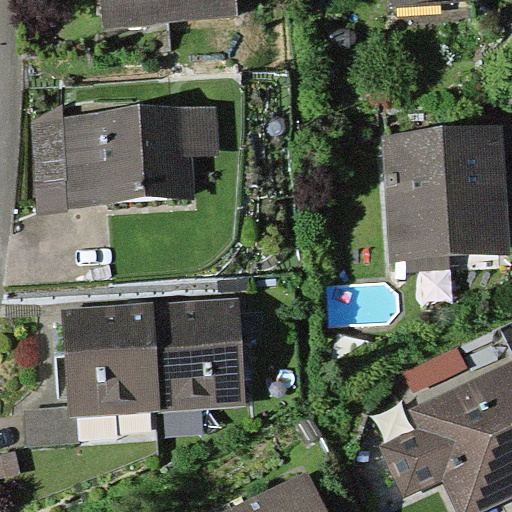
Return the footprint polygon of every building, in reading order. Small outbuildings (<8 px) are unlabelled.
[(99,0),(102,29),(239,17),(237,0),(99,0)] [(60,116),(63,115),(62,104),(30,122),(33,196),(36,196),(36,215),(67,212),(67,205),(60,116)] [(63,115),(60,116),(67,205),(194,196),(192,156),(220,154),(216,104),(63,115)] [(502,126),(382,133),(390,261),(406,260),(449,257),(510,253),(502,126)] [(450,267),(449,257),(406,260),(407,270),(450,267)] [(239,295),(153,301),(160,411),(246,405),(239,295)] [(75,417),(160,411),(153,301),(61,308),(67,405),(68,417),(75,417)] [(474,378),(511,360),(511,353),(499,327),(459,347),(469,367),(474,378)] [(469,367),(459,347),(405,373),(415,393),(469,367)] [(420,404),(410,409),(419,427),(379,446),(404,498),(443,480),(458,511),(477,511),(511,495),(511,360),(474,378),(420,404)] [(420,404),(474,378),(469,367),(415,393),(420,404)] [(67,405),(24,408),(26,447),(77,444),(75,417),(68,417),(67,405)] [(313,415),(297,423),(309,444),(324,435),(313,415)] [(15,451),(0,454),(0,478),(20,474),(15,451)] [(231,507),(220,511),(327,511),(309,472),(231,507)]
